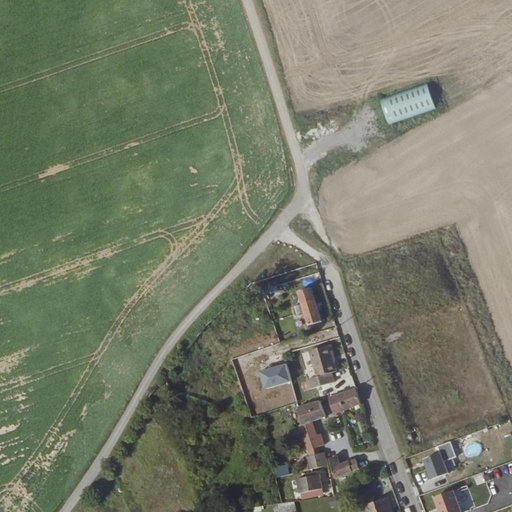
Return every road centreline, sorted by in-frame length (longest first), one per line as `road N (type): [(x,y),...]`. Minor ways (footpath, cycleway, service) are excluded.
road 1 (track): [(312,185),(173,338),(62,511)]
road 2 (residential): [(414,511),(301,153)]
road 3 (track): [(238,0),(301,153)]
